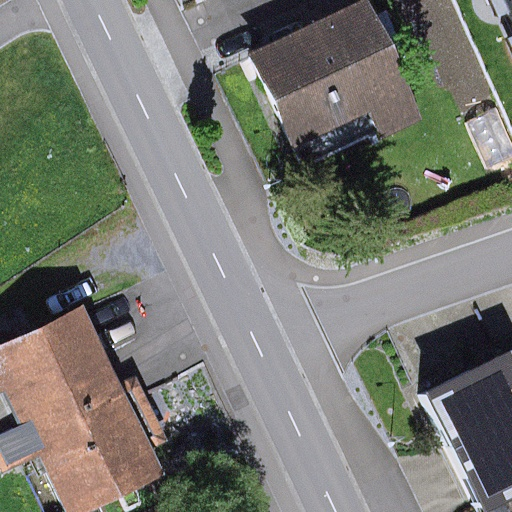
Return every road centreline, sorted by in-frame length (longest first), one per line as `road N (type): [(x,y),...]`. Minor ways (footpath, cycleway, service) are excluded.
road 1 (secondary): [(256,345),(91,0)]
road 2 (residential): [(256,345),(511,256)]
road 3 (secondary): [(335,511),(256,345)]
